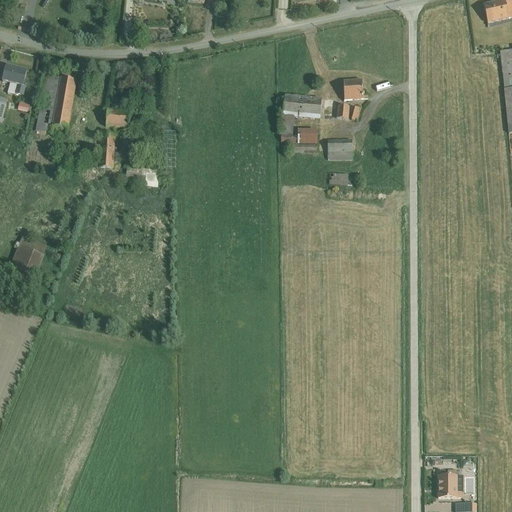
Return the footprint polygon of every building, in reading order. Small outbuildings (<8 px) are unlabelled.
[(508,19),(504,1),(483,6),(487,25),(509,20),(508,19)] [(504,90),(511,89),(511,51),(500,52),(504,90)] [(6,68),(2,83),(10,85),(7,94),(15,96),(15,95),(24,97),(26,87),(23,87),(27,73),(6,68)] [(46,77),(37,132),(51,135),(52,128),(69,131),(77,82),(76,82),(77,73),(63,70),(61,79),(46,77)] [(362,81),(343,82),(345,102),(363,101),(363,100),(368,100),(367,95),(363,96),(362,81)] [(285,96),(283,117),(320,120),(322,99),(285,96)] [(19,104),(17,111),(27,113),(28,113),(30,113),(32,107),(19,104)] [(338,107),(336,119),(348,120),(349,108),(338,107)] [(355,108),(352,121),(357,122),(361,110),(355,108)] [(107,111),(106,128),(129,130),(130,113),(107,111)] [(294,118),(283,117),(281,144),(292,145),(292,154),(316,155),(316,146),(317,146),(317,131),(298,131),(297,131),(297,137),(293,136),(294,118)] [(100,135),(98,168),(119,169),(120,164),(117,163),(117,153),(116,149),(114,149),(115,135),(100,135)] [(352,141),(327,141),(327,162),(352,162),(352,141)] [(75,155),(71,166),(78,168),(82,157),(75,155)] [(159,177),(160,172),(127,167),(125,183),(145,186),(144,187),(158,189),(159,177)] [(347,186),(347,179),(347,176),(330,175),(329,185),(347,186)] [(22,237),(6,277),(32,287),(44,258),(43,257),(47,247),(22,237)] [(456,477),(447,477),(438,477),(438,500),(462,499),(463,477),(457,478),(457,477),(456,477)]
